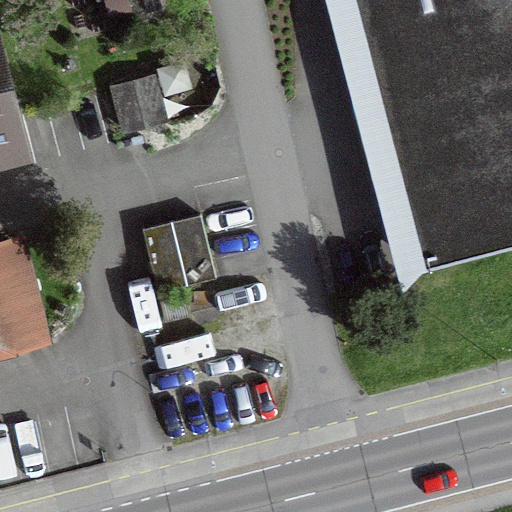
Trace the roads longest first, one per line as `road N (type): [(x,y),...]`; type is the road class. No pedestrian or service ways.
road 1 (residential): [(234,0),(336,485)]
road 2 (primary): [(336,485),(511,440)]
